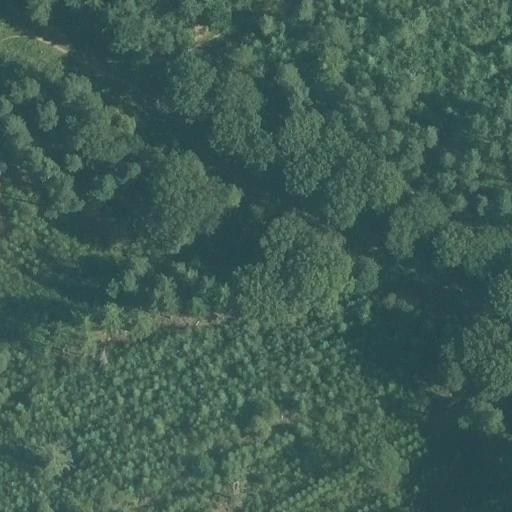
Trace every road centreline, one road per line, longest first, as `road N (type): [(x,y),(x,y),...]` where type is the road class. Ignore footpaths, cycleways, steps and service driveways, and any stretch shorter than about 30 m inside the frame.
road 1 (track): [(511,328),(0,8)]
road 2 (track): [(289,0),(132,86)]
